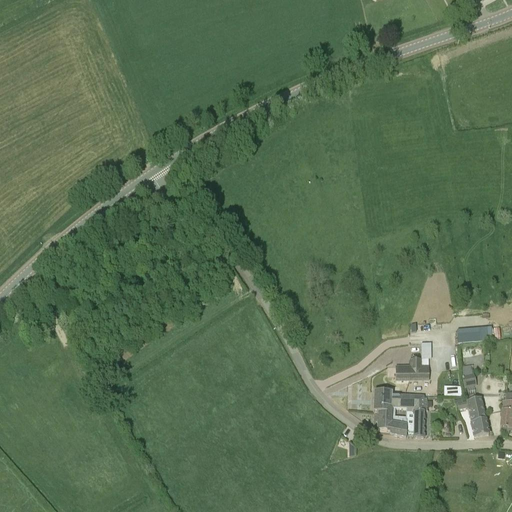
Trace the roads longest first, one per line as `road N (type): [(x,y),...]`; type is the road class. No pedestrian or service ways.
road 1 (unclassified): [(511,445),(395,444),(336,412),(248,277),(182,219),(150,173)]
road 2 (secondary): [(150,173),(297,92),(511,13)]
road 3 (secondary): [(0,297),(150,173)]
